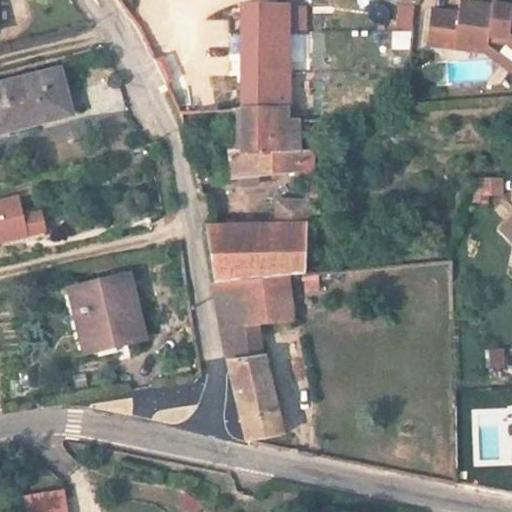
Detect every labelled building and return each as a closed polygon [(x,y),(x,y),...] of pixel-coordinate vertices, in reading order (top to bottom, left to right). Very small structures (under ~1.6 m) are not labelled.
[(440,52),(469,52),(469,47),(501,46),(501,40),(511,40),(511,3),(501,3),(501,5),(469,5),(468,16),(441,16),(440,52)] [(298,12),(251,14),(252,122),(296,118),(304,104),(298,12)] [(511,59),(511,40),(501,40),(501,46),(469,47),(469,52),(501,52),(511,59)] [(102,74),(104,111),(122,110),(120,73),(102,74)] [(64,78),(0,92),(0,133),(28,126),(29,132),(74,121),(64,78)] [(252,122),(255,151),(313,144),(312,126),(297,128),(296,118),(252,122)] [(314,154),(313,144),(255,151),(255,162),(243,163),(244,177),(232,178),(233,192),(322,178),(329,177),(326,153),(314,154)] [(511,186),(488,192),(484,213),(498,213),(498,205),(511,205),(511,186)] [(215,283),(296,272),(308,271),(308,196),(279,199),(279,219),(205,227),(215,283)] [(0,248),(36,239),(32,221),(27,203),(0,209),(0,248)] [(50,217),(32,221),(36,239),(55,235),(50,217)] [(302,316),(296,272),(215,283),(229,357),(250,439),(294,433),(273,349),(268,322),(302,316)] [(84,300),(89,325),(98,324),(105,356),(138,349),(140,359),(156,355),(142,289),(84,300)] [(89,325),(97,367),(140,359),(138,349),(105,356),(98,324),(89,325)]
